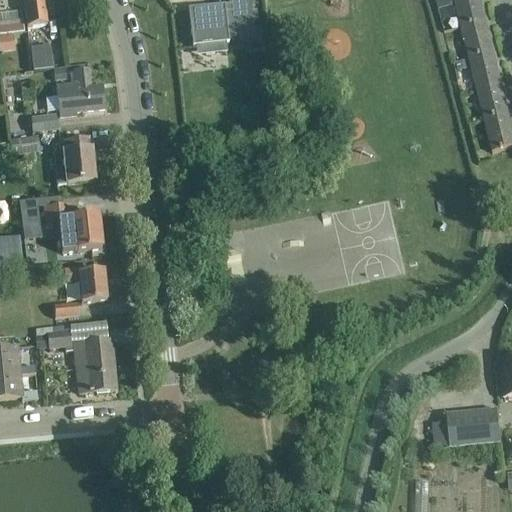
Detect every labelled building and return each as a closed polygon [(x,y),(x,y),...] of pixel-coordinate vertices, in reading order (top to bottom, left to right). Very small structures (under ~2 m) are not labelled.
[(35,0),(36,0),(24,2),(28,29),(47,27),(43,0),(35,0)] [(202,9),(187,11),(189,25),(192,49),(228,45),(228,42),(238,41),(238,45),(255,43),(253,26),(257,25),(255,13),(251,14),(250,6),(254,6),(253,0),(227,0),(228,7),(202,10),(202,9)] [(477,0),(453,0),(435,4),(437,12),(455,8),(461,31),(484,26),(477,0)] [(0,37),(23,33),(20,12),(4,15),(0,15),(0,37)] [(461,31),(468,62),(491,57),(484,26),(461,31)] [(50,48),(30,50),(33,74),(52,72),(50,48)] [(468,62),(476,93),(499,88),(491,57),(468,62)] [(75,116),(104,113),(102,90),(90,91),(88,73),(70,75),(71,87),(56,89),(59,120),(75,119),(75,116)] [(476,93),(484,124),(507,119),(499,88),(476,93)] [(511,140),(507,119),(484,124),(492,156),(511,151),(511,140)] [(55,120),(31,122),(32,135),(57,132),(55,120)] [(37,138),(8,142),(10,158),(39,154),(37,138)] [(57,143),(58,156),(53,156),(56,187),(94,184),(91,152),(89,153),(88,140),(57,143)] [(35,203),(18,206),(21,227),(38,225),(36,210),(35,203)] [(57,221),(60,255),(100,252),(97,218),(70,220),(69,207),(61,207),(43,209),(44,222),(57,221)] [(77,284),(79,306),(105,304),(102,276),(93,277),(92,272),(61,274),(62,286),(77,284)] [(52,308),(53,320),(76,318),(75,306),(52,308)] [(66,335),(34,338),(36,352),(48,351),(48,352),(64,351),(64,352),(73,352),(76,395),(94,394),(94,396),(106,395),(106,393),(113,392),(109,344),(67,347),(66,335)] [(0,350),(0,374),(14,374),(15,377),(31,376),(30,369),(14,370),(12,350),(0,350)] [(511,362),(500,364),(503,402),(511,401),(511,362)] [(14,374),(0,374),(0,401),(16,400),(16,402),(32,400),(31,392),(16,393),(15,377),(14,374)] [(433,454),(497,448),(494,416),(446,421),(447,429),(431,430),(433,454)] [(405,444),(400,462),(411,464),(415,446),(405,444)]
